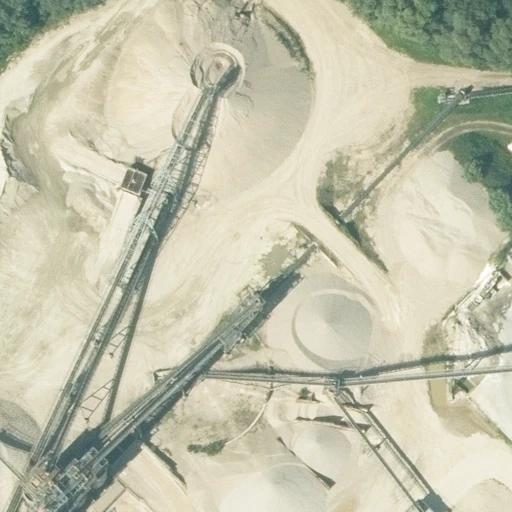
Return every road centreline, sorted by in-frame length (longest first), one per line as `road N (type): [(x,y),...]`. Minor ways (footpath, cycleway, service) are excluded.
road 1 (track): [(511,82),(483,86),(359,50),(292,169),(315,221),(404,322),(430,390),(411,448),(359,503),(337,511)]
road 2 (track): [(226,511),(131,448),(115,403),(114,352),(136,306),(235,213)]
